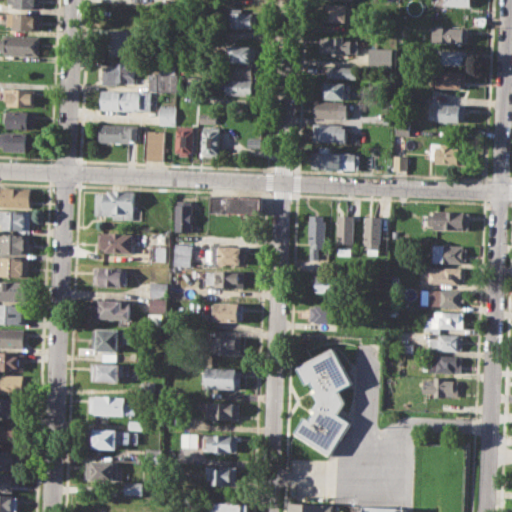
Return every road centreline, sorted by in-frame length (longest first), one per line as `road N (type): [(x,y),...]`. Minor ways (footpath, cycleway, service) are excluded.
road 1 (residential): [(0,167),(511,190)]
road 2 (residential): [(485,511),(507,0)]
road 3 (residential): [(50,511),(71,0)]
road 4 (residential): [(267,511),(282,181)]
road 5 (residential): [(282,181),(289,0)]
